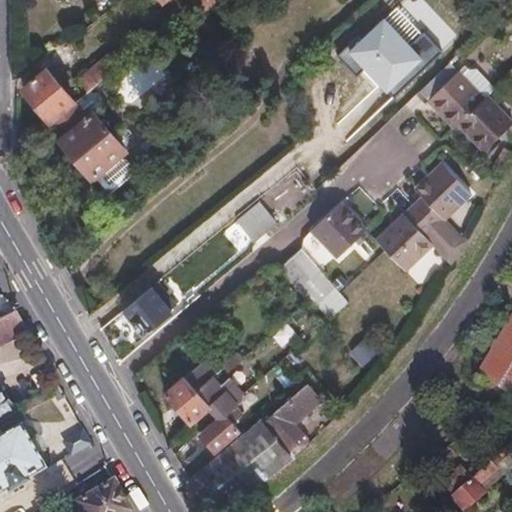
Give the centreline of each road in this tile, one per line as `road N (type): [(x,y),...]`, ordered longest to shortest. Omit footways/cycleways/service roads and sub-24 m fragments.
road 1 (track): [(44,297),(252,123),(298,48),(356,0)]
road 2 (tertiary): [(169,511),(8,234)]
